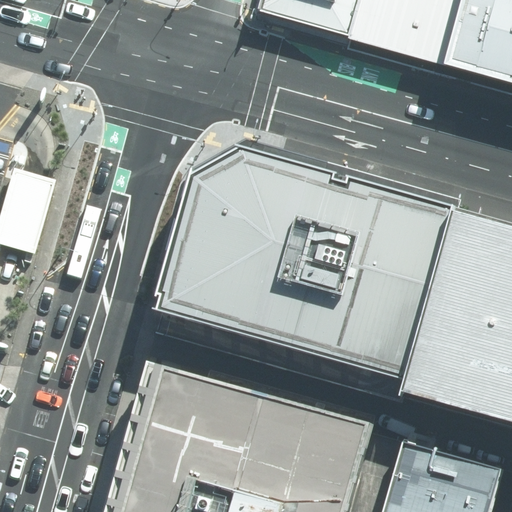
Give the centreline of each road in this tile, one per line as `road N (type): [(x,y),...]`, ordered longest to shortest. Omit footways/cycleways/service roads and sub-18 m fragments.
road 1 (primary): [(38,511),(149,114),(186,58)]
road 2 (secondary): [(186,58),(511,150)]
road 3 (primary): [(0,5),(186,58)]
